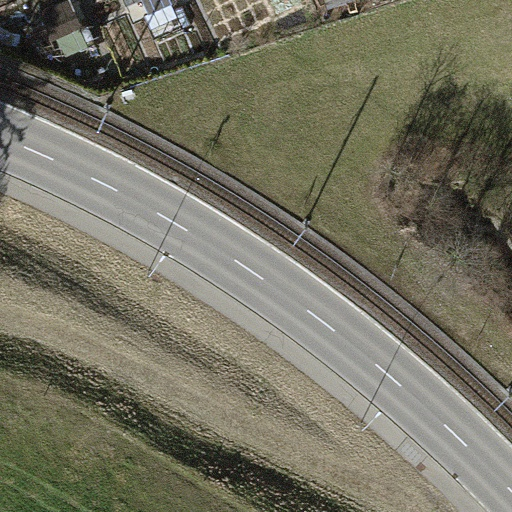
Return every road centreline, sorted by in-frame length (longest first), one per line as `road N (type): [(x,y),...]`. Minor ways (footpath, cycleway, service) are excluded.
road 1 (secondary): [(511,491),(415,398),(276,289),(131,199),(0,136)]
road 2 (track): [(443,511),(300,454),(42,325),(0,314)]
